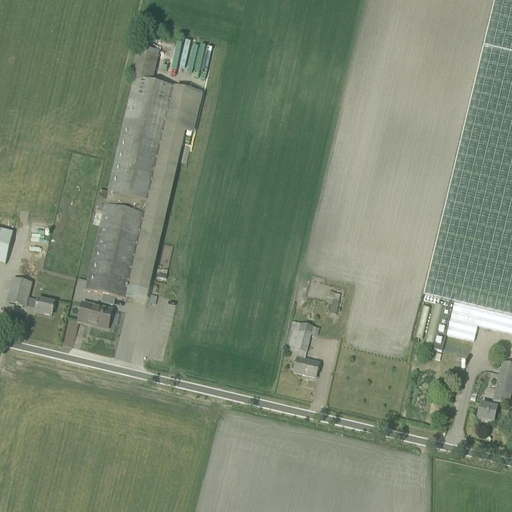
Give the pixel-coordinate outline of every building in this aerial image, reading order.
[(511,0),(495,0),(423,298),(454,305),(447,337),(474,344),(477,328),(511,336),(511,0)] [(169,44),(168,52),(176,52),(174,62),(180,63),(182,46),(169,44)] [(88,283),(86,292),(126,302),(131,282),(140,241),(174,89),(152,84),(159,54),(137,49),(130,79),(134,80),(108,194),(100,192),(95,213),(103,215),(100,227),(99,231),(88,283)] [(0,264),(6,266),(13,234),(0,231),(0,264)] [(35,313),(52,317),(55,304),(38,300),(38,302),(28,300),(32,285),(14,281),(8,304),(26,308),(26,307),(36,310),(35,313)] [(330,314),(336,316),(339,303),(333,301),(330,314)] [(82,305),(78,324),(86,326),(87,324),(108,329),(112,312),(82,305)] [(424,349),(433,351),(443,310),(443,309),(435,307),(424,349)] [(443,310),(433,351),(442,354),(452,312),(443,310)] [(297,360),(293,375),(316,380),(318,370),(319,366),(305,362),(306,354),(310,337),(317,338),(319,330),(300,325),(294,351),(295,351),(299,352),(297,360)] [(478,420),(493,424),(497,409),(498,404),(508,407),(511,391),(511,366),(502,364),(493,403),(492,408),(481,405),(478,420)]
